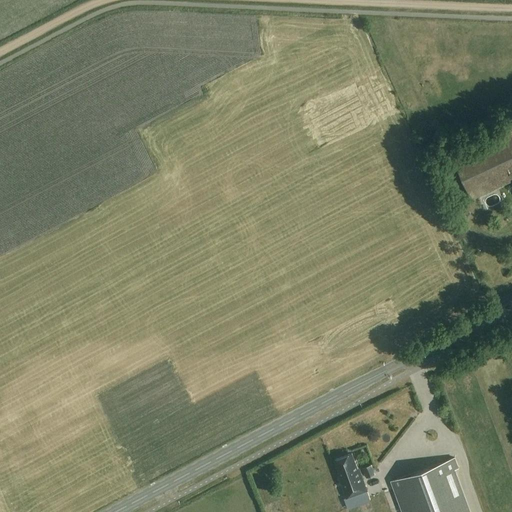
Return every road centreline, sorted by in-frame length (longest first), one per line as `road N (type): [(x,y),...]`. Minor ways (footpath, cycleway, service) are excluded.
road 1 (secondary): [(115,511),(511,304)]
road 2 (track): [(273,0),(511,9)]
